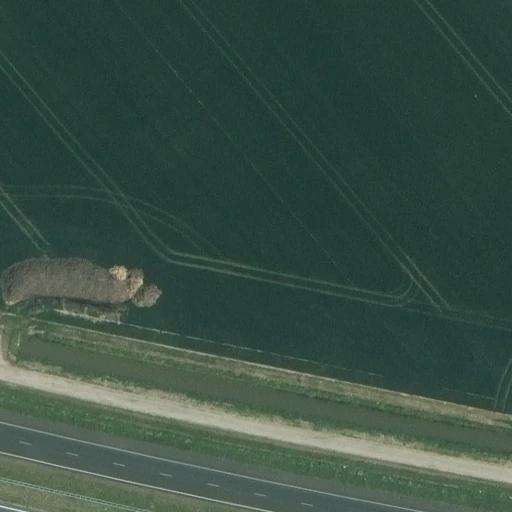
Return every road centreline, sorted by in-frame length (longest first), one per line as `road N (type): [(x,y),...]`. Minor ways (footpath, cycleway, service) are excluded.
road 1 (unclassified): [(511,496),(0,386)]
road 2 (motorway): [(344,511),(0,436)]
